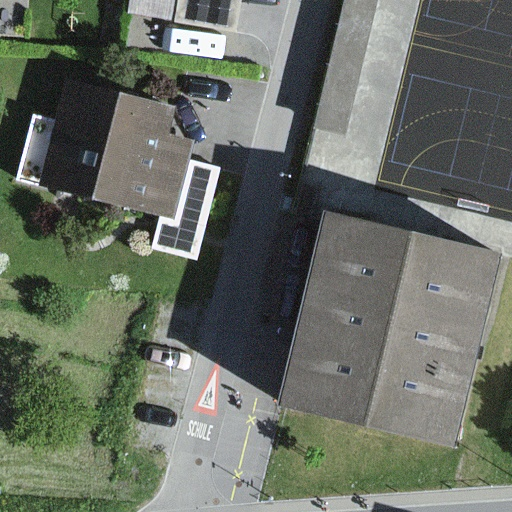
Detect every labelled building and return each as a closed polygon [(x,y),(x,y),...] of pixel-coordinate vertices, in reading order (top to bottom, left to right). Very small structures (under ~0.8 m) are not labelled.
[(241,0),(174,0),(171,22),(236,32),(241,0)] [(350,0),(325,120),(395,135),(423,0),(350,0)] [(169,108),(64,80),(52,121),(32,116),(15,178),(157,215),(173,220),(189,158),(194,141),(163,133),(169,108)] [(220,166),(189,158),(173,220),(204,228),(220,166)] [(267,409),(447,450),(492,252),(311,211),(267,409)] [(173,220),(157,215),(148,248),(196,260),(204,228),(173,220)]
